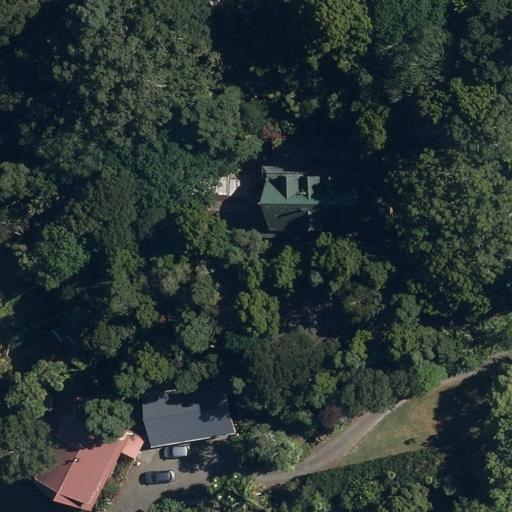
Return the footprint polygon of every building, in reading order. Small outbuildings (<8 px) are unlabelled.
[(292,233),(402,233),(402,190),(386,190),(386,169),(292,169),(292,233)] [(31,245),(0,264),(0,312),(22,299),(30,313),(61,294),(31,245)] [(383,288),(309,298),(316,355),(390,345),(383,288)] [(53,482),(52,484),(103,511),(104,511),(107,506),(110,507),(153,427),(80,388),(35,472),(53,482)] [(230,388),(159,401),(167,445),(238,433),(230,388)]
